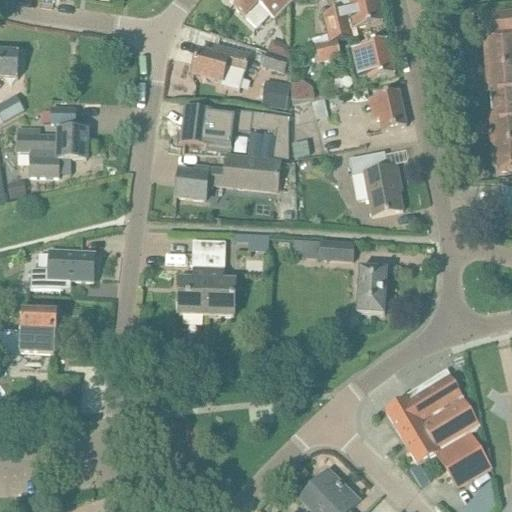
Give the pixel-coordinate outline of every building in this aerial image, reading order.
[(229,0),(227,2),(242,16),(247,21),(256,30),(269,17),(275,22),(295,1),(294,0),(229,0)] [(314,49),(331,45),(358,39),(356,32),(383,25),(377,0),(337,0),(336,0),(339,12),(324,15),(329,37),(312,41),(314,49)] [(511,13),(485,16),(486,39),(496,177),(511,176),(511,13)] [(347,51),(354,86),(375,82),(395,77),(387,42),(367,47),(347,51)] [(324,66),(339,62),(335,45),(319,48),(324,66)] [(198,53),(192,76),(224,85),(223,88),(240,93),(245,75),(250,60),(235,56),(216,50),(214,57),(198,53)] [(0,81),(18,82),(18,76),(19,56),(0,54),(0,81)] [(289,63),(287,62),(267,56),(262,71),(284,78),(289,63)] [(268,97),(266,110),(286,113),(291,87),(270,84),(268,97)] [(304,84),(291,87),(292,108),(316,103),(313,91),(304,84)] [(377,99),(369,101),(374,123),(380,122),(383,134),(387,133),(407,129),(399,94),(379,98),(377,99)] [(458,97),(453,98),(455,113),(460,112),(474,111),(473,103),(472,95),(458,97)] [(16,98),(0,106),(0,120),(3,126),(25,114),(16,98)] [(311,106),(315,124),(329,121),(324,102),(311,106)] [(76,112),(52,111),(51,127),(75,128),(76,112)] [(187,113),(183,146),(203,149),(208,149),(208,153),(231,155),(233,134),(251,136),(253,116),(232,114),(212,111),(212,113),(211,116),(187,113)] [(275,147),(289,148),(289,120),(267,118),(265,134),(277,135),(275,147)] [(87,134),(67,134),(59,134),(59,139),(40,139),(40,133),(19,133),(18,156),(30,156),(29,181),(59,181),(59,162),(86,163),(87,134)] [(397,170),(388,172),(385,156),(349,162),(353,180),(357,205),(369,202),(372,220),(403,214),(398,188),(401,187),(397,170)] [(227,160),(225,174),(195,171),(194,176),(179,175),(176,201),(196,203),(206,203),(207,189),(279,195),(282,166),(227,160)] [(24,184),(7,187),(10,203),(27,200),(24,184)] [(511,191),(499,188),(493,210),(511,214),(511,191)] [(267,251),(268,239),(234,237),(233,245),(248,247),(248,250),(267,251)] [(181,284),(179,318),(207,319),(208,275),(222,275),(224,275),(225,246),(193,244),(192,274),(195,274),(194,284),(181,284)] [(320,247),(319,263),(353,265),(354,248),(320,247)] [(32,273),(31,293),(70,295),(71,286),(93,287),(94,257),(51,255),(51,274),(32,273)] [(359,272),(358,297),(357,317),(385,319),(388,273),(359,272)] [(235,286),(221,285),(222,275),(208,275),(207,319),(233,320),(235,286)] [(0,334),(0,363),(20,365),(20,358),(54,359),(55,336),(57,336),(58,317),(38,315),(22,315),(21,335),(0,334)] [(408,404),(406,401),(385,414),(418,468),(437,457),(470,437),(481,430),(459,393),(449,376),(448,377),(449,379),(408,404)] [(470,437),(437,457),(458,492),(475,481),(490,472),(470,437)] [(420,468),(411,473),(421,490),(430,485),(420,468)] [(351,511),(358,505),(328,476),(304,500),(316,511),(351,511)] [(482,511),(483,511),(492,502),(483,494),(467,511),(482,511)]
